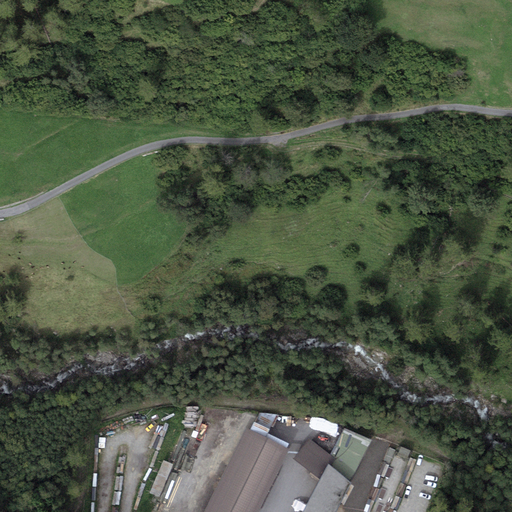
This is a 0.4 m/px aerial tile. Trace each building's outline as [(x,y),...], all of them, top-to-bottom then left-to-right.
[(253,511),(284,450),(264,440),(269,430),(266,428),(268,424),(273,426),(279,414),(259,412),(209,511),(253,511)] [(346,430),(332,456),(335,458),(354,471),(370,441),(346,430)] [(332,456),(312,441),(308,445),(305,444),(295,458),(307,468),(320,478),(323,481),(337,471),(329,465),(335,458),(332,456)] [(349,481),(354,471),(335,458),(329,465),(337,471),(323,481),(320,478),(317,484),(302,511),(336,511),(352,483),(349,481)] [(320,478),(307,468),(303,473),(317,484),(320,478)]
